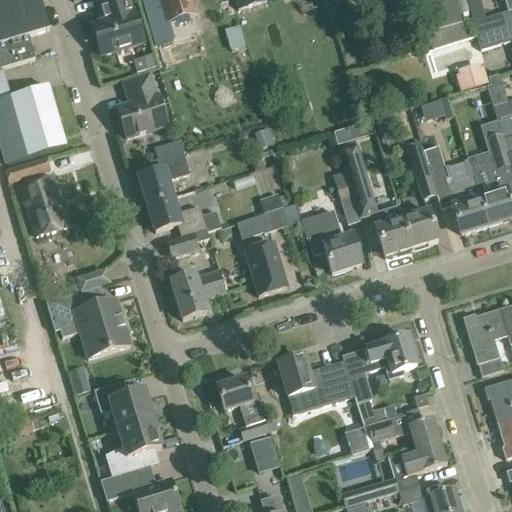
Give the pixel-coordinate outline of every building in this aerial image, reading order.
[(0,0),(0,71),(34,62),(28,39),(49,32),(39,0),(0,0)] [(91,29),(100,59),(142,46),(133,16),(131,16),(125,0),(103,0),(97,2),(104,25),(91,29)] [(147,32),(161,82),(177,77),(172,60),(203,51),(187,0),(139,0),(143,14),(149,12),(154,30),(147,32)] [(262,0),(233,0),(236,9),(263,1),(262,0)] [(452,0),(416,0),(428,37),(461,27),(452,0)] [(511,0),(504,0),(503,1),(507,14),(511,12),(511,0)] [(471,25),(476,40),(503,32),(498,17),(471,25)] [(223,33),(229,53),(244,48),(239,29),(223,33)] [(503,32),(476,40),(480,53),(507,45),(503,32)] [(482,70),(455,79),(460,95),(487,86),(482,70)] [(0,145),(6,168),(66,150),(48,89),(10,100),(2,74),(0,74),(0,145)] [(357,76),(356,93),(370,94),(371,77),(357,76)] [(126,141),(145,136),(166,129),(157,100),(155,101),(148,79),(123,87),(130,108),(117,112),(126,141)] [(448,103),(432,108),(438,126),(442,125),(453,121),(448,103)] [(497,125),(508,121),(511,120),(511,104),(492,111),(497,125)] [(501,138),(510,168),(511,173),(511,134),(508,121),(497,125),(501,138)] [(495,173),(510,168),(501,138),(485,143),(495,173),(472,180),(487,229),(511,221),(511,216),(501,179),(497,180),(495,173)] [(411,253),(401,222),(397,209),(371,217),(362,188),(367,187),(354,143),(336,148),(345,175),(359,222),(370,218),(384,261),(395,258),(396,261),(410,257),(409,253),(411,253)] [(179,144),(167,147),(170,159),(183,156),(179,144)] [(406,149),(413,172),(426,168),(422,155),(419,145),(406,149)] [(422,155),(426,168),(435,197),(447,193),(448,196),(447,196),(460,238),(487,229),(472,180),(446,188),(444,182),(447,181),(437,150),(422,155)] [(146,208),(172,200),(167,184),(189,178),(182,157),(157,164),(160,174),(138,181),(146,208)] [(48,161),(7,175),(11,187),(52,174),(48,161)] [(435,197),(426,168),(413,172),(422,201),(435,197)] [(360,225),(359,222),(345,175),(331,179),(347,229),(360,225)] [(50,179),(19,189),(36,241),(67,231),(50,179)] [(180,240),(206,233),(199,210),(177,216),(172,200),(146,208),(154,235),(177,229),(180,240)] [(236,227),(241,244),(287,229),(282,212),(236,227)] [(338,231),(333,213),(313,219),(299,223),(305,242),(307,241),(313,260),(324,257),(331,278),(360,268),(354,249),(351,239),(338,243),(335,232),(338,231)] [(401,222),(411,253),(412,252),(413,256),(428,251),(426,248),(437,245),(427,214),(401,222)] [(209,243),(206,233),(180,240),(166,245),(171,262),(198,254),(196,247),(209,243)] [(286,291),(280,272),(272,247),(244,255),(257,300),(286,291)] [(226,297),(220,278),(218,273),(195,280),(194,277),(170,285),(181,323),(206,316),(203,304),(226,297)] [(89,362),(99,359),(130,349),(115,302),(105,306),(86,312),(81,296),(80,297),(45,307),(54,335),(55,335),(54,331),(58,330),(62,342),(79,336),(87,361),(87,362),(89,362)] [(511,308),(498,313),(507,341),(509,349),(511,348),(511,308)] [(507,341),(498,313),(475,320),(474,318),(462,323),(476,369),(478,368),(481,380),(503,374),(499,360),(498,361),(493,345),(507,341)] [(368,351),(365,352),(365,355),(369,368),(385,363),(387,362),(388,366),(387,367),(384,369),(388,383),(403,379),(403,373),(416,370),(406,339),(383,346),(383,343),(367,348),(368,351)] [(303,360),(278,368),(283,385),(280,386),(283,396),(286,395),(286,396),(288,401),(292,416),(330,405),(350,399),(345,381),(340,366),(321,372),(307,376),(303,360)] [(362,375),(348,380),(356,407),(357,407),(368,403),(370,403),(362,375)] [(86,379),(69,384),(74,399),(90,394),(86,379)] [(254,412),(251,401),(245,382),(216,391),(223,414),(239,410),(245,429),(239,431),(243,444),(267,437),(258,411),(254,412)] [(496,427),(511,421),(511,382),(483,392),(487,404),(489,403),(496,427)] [(117,433),(152,422),(143,394),(124,399),(120,386),(93,394),(100,416),(112,416),(117,433)] [(424,397),(413,401),(416,412),(428,409),(424,397)] [(368,403),(357,407),(364,429),(375,426),(396,419),(392,408),(371,414),(368,403)] [(511,421),(496,427),(503,450),(501,451),(505,463),(511,460),(511,421)] [(111,481),(138,472),(134,459),(160,451),(152,422),(117,433),(122,450),(104,459),(111,481)] [(407,429),(415,453),(439,445),(432,422),(407,429)] [(369,448),(385,443),(393,441),(388,424),(364,432),(369,448)] [(269,442),(250,448),(259,476),(278,470),(269,442)] [(343,511),(397,495),(418,488),(415,477),(446,468),(439,445),(415,453),(416,457),(398,462),(403,478),(339,498),(343,511)] [(144,492),(139,476),(138,472),(111,482),(99,484),(106,505),(132,497),(137,511),(178,511),(170,484),(144,492)] [(296,511),(309,511),(298,474),(286,477),(296,511)] [(423,510),(423,511),(458,511),(453,491),(422,500),(418,488),(397,495),(401,510),(422,503),(424,510),(423,510)] [(263,511),(278,511),(275,500),(261,504),(263,511)]
